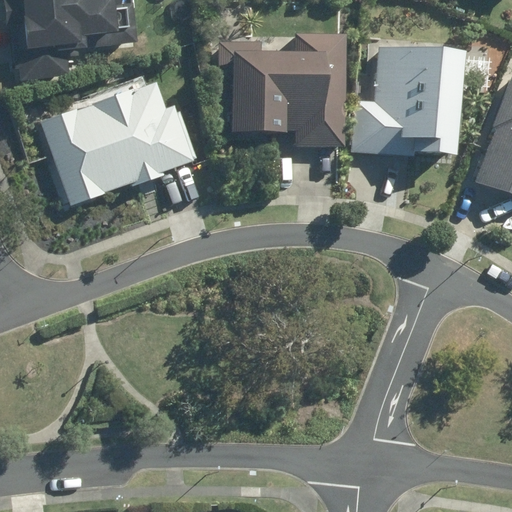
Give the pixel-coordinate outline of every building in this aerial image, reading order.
[(19,0),(21,56),(87,54),(86,41),(113,39),(111,0),(19,0)] [(334,145),(337,35),(289,34),(290,55),(253,56),(253,43),(218,43),(218,89),(228,89),(227,132),(297,131),(297,146),(334,145)] [(361,107),(350,106),(347,144),(389,149),(401,149),(436,153),(445,57),(373,51),(370,79),(364,79),(361,107)] [(511,75),(470,184),(511,199),(511,75)] [(160,113),(152,88),(41,124),(68,210),(197,169),(178,108),(160,113)]
